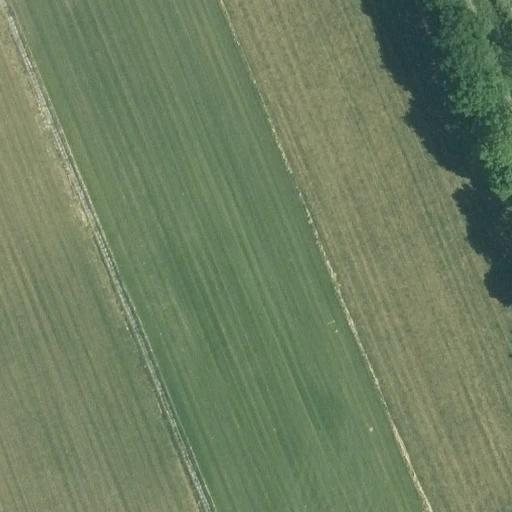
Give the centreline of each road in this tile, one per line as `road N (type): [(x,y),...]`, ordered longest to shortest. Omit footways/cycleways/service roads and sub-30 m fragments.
road 1 (track): [(7,0),(212,511)]
road 2 (unclassified): [(511,127),(460,0)]
